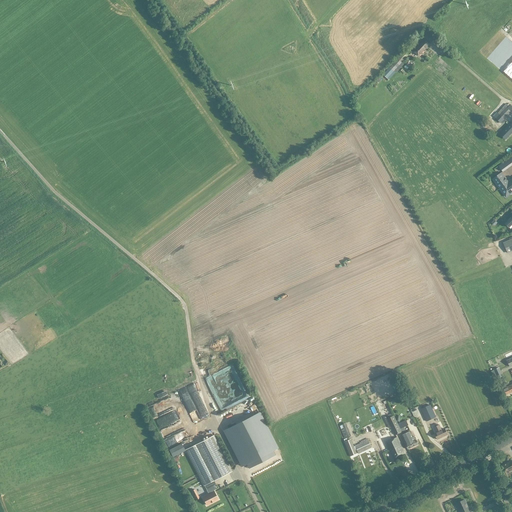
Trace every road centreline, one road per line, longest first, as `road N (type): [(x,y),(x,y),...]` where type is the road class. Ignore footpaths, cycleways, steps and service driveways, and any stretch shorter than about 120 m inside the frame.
road 1 (track): [(243,475),(210,411),(183,302),(59,196),(0,131)]
road 2 (secondary): [(375,511),(484,453)]
